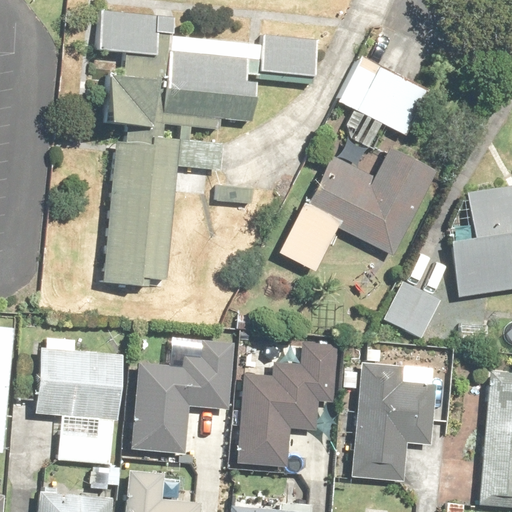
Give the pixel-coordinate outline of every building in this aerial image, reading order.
[(169,15),(97,9),(93,53),(119,55),(117,75),(91,72),(87,122),(106,124),(93,284),(161,290),(176,119),(242,125),(247,59),(166,52),(169,15)] [(311,40),(257,36),(253,81),(307,86),(311,40)] [(332,102),(345,109),(265,255),(306,277),(332,230),(382,258),(427,177),(381,151),(369,173),(357,166),(377,130),(404,145),(430,96),(357,56),(332,102)] [(463,236),(440,240),(450,300),(511,289),(511,203),(506,204),(504,192),(457,199),(463,236)] [(434,303),(397,282),(374,323),(412,344),(434,303)] [(41,341),(40,350),(32,350),(27,416),(110,421),(114,355),(65,352),(65,342),(41,341)] [(268,380),(237,377),(229,464),(278,468),(281,430),(306,432),(309,401),(327,403),(332,348),(298,345),(296,364),(269,362),(268,380)] [(433,371),(356,363),(344,480),(394,485),(399,441),(426,444),(433,371)] [(469,510),(489,511),(511,511),(511,372),(485,369),(469,510)] [(225,401),(194,399),(188,480),(218,483),(225,401)] [(109,423),(54,421),(53,464),(107,465),(109,423)] [(115,471),(86,469),(85,491),(113,493),(115,471)] [(157,477),(119,475),(117,511),(188,511),(189,503),(155,501),(157,477)] [(101,511),(102,495),(27,492),(26,511),(101,511)]
